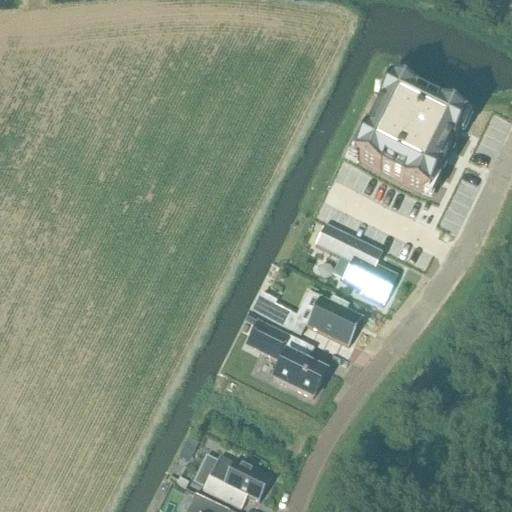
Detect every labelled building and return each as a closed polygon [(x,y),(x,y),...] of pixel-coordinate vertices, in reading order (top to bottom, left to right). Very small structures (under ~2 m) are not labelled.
[(396,81),(362,155),(437,191),(471,116),(396,81)] [(325,227),(314,249),(340,262),(351,267),(343,282),(342,285),(362,294),(360,298),(383,309),(398,278),(377,268),(383,255),(325,227)] [(261,296),(251,315),(263,321),(283,331),(291,316),(275,308),(277,304),(267,299),(261,296)] [(320,301),(307,329),(349,348),(361,321),(345,313),(347,308),(332,301),(330,306),(320,301)] [(258,325),(247,349),(281,365),(273,382),(313,401),(326,374),(281,352),(287,339),(258,325)] [(235,463),(233,466),(219,459),(202,493),(240,511),(241,511),(247,500),(259,505),(271,480),(235,463)] [(226,511),(195,497),(187,511),(226,511)]
